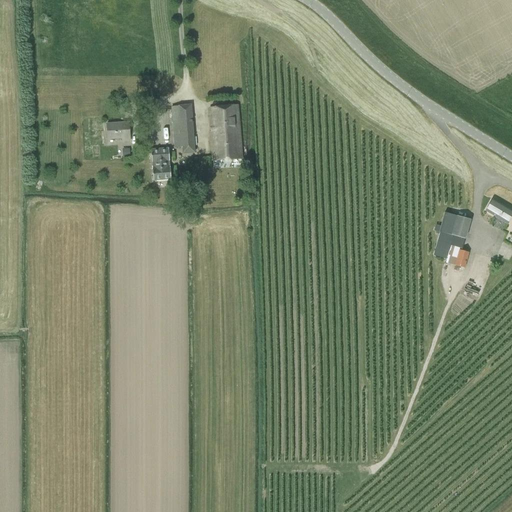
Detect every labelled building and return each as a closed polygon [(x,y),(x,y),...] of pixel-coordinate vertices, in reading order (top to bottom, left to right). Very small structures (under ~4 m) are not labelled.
[(175,149),(193,147),(190,106),(172,107),(175,149)] [(212,161),(241,160),(239,122),(237,106),(210,108),(212,161)] [(106,124),(107,140),(122,139),(122,142),(130,142),(128,123),(106,124)] [(150,150),(151,163),(154,162),(154,169),(152,169),(153,181),(171,180),(170,167),(167,168),(167,162),(169,161),(168,149),(150,150)] [(499,223),(501,221),(507,224),(511,215),(511,211),(492,199),(485,211),(498,219),(496,221),(499,223)] [(446,263),(454,266),(459,250),(461,251),(470,220),(457,216),(456,216),(444,213),(440,227),(436,225),(434,231),(440,232),(433,256),(447,259),(446,263)] [(468,253),(461,251),(459,250),(454,266),(464,269),(468,253)] [(475,260),(464,293),(479,298),(490,265),(475,260)]
